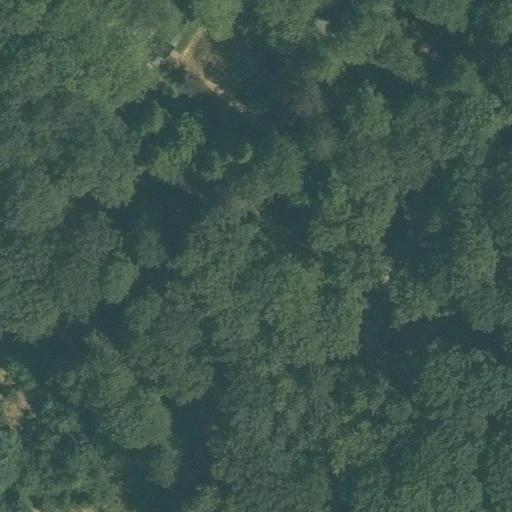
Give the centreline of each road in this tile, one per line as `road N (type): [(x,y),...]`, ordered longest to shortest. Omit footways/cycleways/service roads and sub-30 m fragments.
road 1 (unclassified): [(295,511),(437,151)]
road 2 (unclassified): [(437,151),(496,0)]
